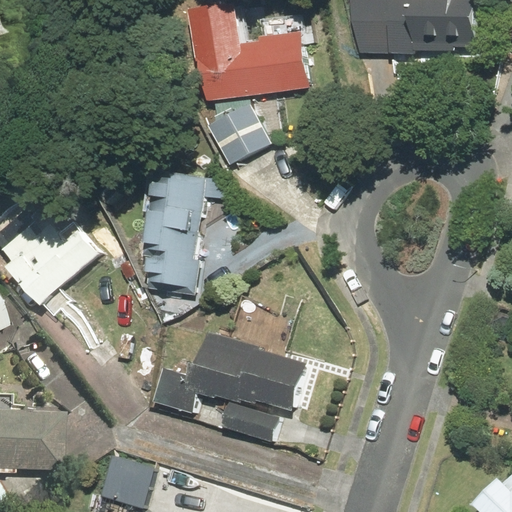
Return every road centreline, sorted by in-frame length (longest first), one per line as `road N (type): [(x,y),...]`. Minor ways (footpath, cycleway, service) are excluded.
road 1 (residential): [(417,352),(354,226),(388,149),(406,142),(465,162),(471,188)]
road 2 (residential): [(471,188),(417,352)]
road 3 (residential): [(371,511),(417,352)]
